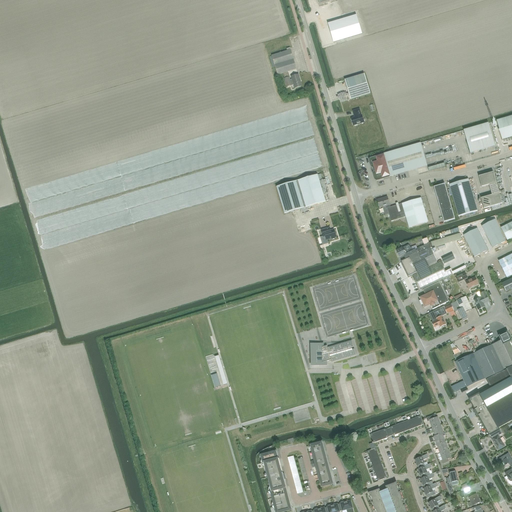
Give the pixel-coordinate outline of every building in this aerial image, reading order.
[(357,15),(328,24),(333,42),(362,34),(357,15)] [(302,86),(301,82),(298,74),(291,77),(292,79),(290,80),(288,72),(296,69),(290,50),(291,50),(290,48),(287,49),(287,51),(272,56),(278,75),(283,73),(285,79),(284,79),(287,87),(294,85),(295,88),(302,86)] [(364,74),(345,80),(351,100),(370,94),(364,74)] [(353,111),(354,116),(355,117),(351,118),(354,126),(364,123),(362,115),(361,115),(359,109),(353,111)] [(511,117),(498,121),(503,141),(511,137),(511,117)] [(495,146),(488,123),(463,130),(470,154),(495,146)] [(369,160),(371,167),(373,168),(374,171),(373,173),(375,180),(377,181),(408,172),(408,171),(427,166),(421,143),(370,158),(369,160)] [(489,185),(496,183),(493,173),(486,175),(489,185)] [(326,202),(319,180),(318,175),(317,175),(298,181),(306,208),(326,202)] [(482,187),(489,185),(486,175),(479,177),(482,187)] [(478,211),(468,179),(449,185),(458,216),(478,211)] [(298,181),(277,187),(285,214),(293,212),(306,208),(298,181)] [(492,195),(499,193),(496,183),(489,185),(492,195)] [(434,188),(436,194),(447,190),(445,185),(434,188)] [(447,190),(436,194),(437,199),(448,196),(447,190)] [(488,196),(492,207),(502,204),(499,193),(492,195),(488,196)] [(437,199),(439,205),(450,202),(448,196),(437,199)] [(484,210),(492,207),(488,196),(481,199),(484,210)] [(387,197),(377,200),(379,208),(384,206),(387,215),(389,214),(391,221),(406,217),(409,228),(429,222),(422,198),(390,208),(389,205),(390,205),(387,197)] [(441,211),(452,208),(450,202),(439,205),(441,211)] [(442,217),(453,214),(452,208),(441,211),(442,217)] [(453,214),(442,217),(444,222),(455,219),(453,214)] [(482,226),(493,248),(506,241),(502,233),(496,219),(482,226)] [(511,222),(501,228),(507,240),(511,237),(511,222)] [(331,230),(330,227),(321,230),(323,237),(325,237),(326,241),(331,239),(332,240),(335,239),(335,238),(337,238),(334,229),(331,230)] [(488,250),(478,229),(464,236),(474,257),(488,250)] [(405,246),(396,251),(399,257),(400,257),(401,260),(408,276),(412,274),(420,290),(453,274),(451,269),(445,272),(442,266),(443,265),(441,261),(437,263),(430,248),(433,247),(432,242),(428,243),(413,251),(412,247),(411,248),(409,245),(405,246)] [(507,278),(511,275),(511,254),(499,261),(507,278)] [(465,273),(456,278),(458,282),(467,278),(465,273)] [(478,284),(475,277),(466,282),(469,288),(478,284)] [(511,280),(503,284),(506,291),(511,287),(511,280)] [(423,290),(425,294),(419,297),(424,308),(430,305),(433,310),(433,309),(449,301),(439,282),(423,290)] [(486,296),(484,292),(480,294),(482,298),(481,299),(480,298),(475,301),(477,306),(477,307),(478,310),(485,307),(483,303),(489,300),(487,296),(486,296)] [(466,297),(457,301),(451,304),(454,311),(455,310),(456,312),(459,311),(464,321),(468,319),(465,313),(472,309),(466,297)] [(447,314),(454,311),(451,305),(445,308),(444,308),(447,314)] [(437,320),(432,323),(434,328),(435,331),(441,328),(441,327),(446,325),(442,316),(447,314),(444,308),(445,308),(444,307),(433,312),(436,319),(437,320)] [(501,341),(492,345),(503,369),(506,368),(511,365),(511,339),(510,336),(510,337),(507,332),(498,336),(501,341)] [(325,362),(331,360),(331,358),(333,358),(334,361),(356,355),(354,349),(352,350),(351,347),(354,347),(352,341),(329,347),(330,348),(328,348),(327,346),(323,347),(323,344),(314,345),(314,365),(326,365),(326,364),(325,364),(325,362)] [(503,370),(503,369),(492,345),(474,353),(456,362),(467,387),(503,370)] [(479,394),(469,400),(489,435),(499,430),(498,429),(511,420),(511,365),(506,368),(506,370),(495,375),(487,379),(492,388),(479,396),(479,394)] [(215,388),(221,386),(217,374),(211,375),(215,388)] [(429,421),(432,428),(440,425),(438,417),(436,418),(435,415),(426,418),(428,422),(429,421)] [(420,417),(412,420),(415,428),(423,425),(420,417)] [(406,431),(415,428),(412,420),(403,423),(406,431)] [(398,434),(406,431),(403,423),(395,426),(398,434)] [(444,433),(442,429),(440,425),(432,428),(435,436),(442,434),(444,433)] [(394,436),(398,434),(395,426),(391,427),(391,428),(387,429),(390,437),(393,435),(394,436)] [(388,437),(390,437),(387,429),(386,430),(385,429),(379,432),(382,440),(388,437)] [(499,436),(502,434),(500,430),(495,433),(496,436),(491,439),(498,450),(505,446),(499,436)] [(374,443),(382,440),(379,432),(370,435),(373,442),(373,443),(374,443)] [(445,442),(442,434),(435,436),(433,436),(436,445),(445,442)] [(378,456),(374,443),(373,443),(373,442),(372,443),(369,444),(372,450),(368,452),(370,459),(378,456)] [(448,450),(446,444),(445,442),(436,445),(440,453),(448,450)] [(323,449),(322,443),(311,446),(313,452),(314,458),(317,470),(319,475),(320,481),(322,487),(333,484),(331,478),(329,473),(328,467),(325,455),(323,449)] [(451,458),(448,450),(440,453),(442,460),(441,461),(442,465),(449,462),(448,459),(451,458)] [(283,474),(281,474),(276,452),(275,452),(264,455),(262,456),(262,459),(264,459),(266,467),(265,467),(270,487),(271,487),(273,495),(272,495),(274,502),(275,501),(277,510),(276,510),(276,511),(281,511),(290,510),(291,510),(283,480),(285,480),(283,474)] [(511,465),(511,458),(509,453),(501,457),(505,465),(510,462),(511,465)] [(418,466),(419,468),(425,466),(424,463),(425,463),(423,460),(429,457),(427,454),(415,459),(417,464),(416,465),(417,466),(418,466),(417,466),(418,466)] [(381,463),(378,456),(370,459),(373,466),(381,463)] [(384,471),(381,463),(373,466),(376,474),(384,471)] [(430,464),(425,466),(419,468),(418,469),(420,474),(419,475),(420,476),(421,475),(422,478),(430,474),(429,471),(427,472),(426,470),(432,467),(430,464)] [(454,470),(449,471),(449,473),(450,476),(448,477),(449,478),(446,478),(447,483),(451,482),(458,481),(456,472),(455,472),(455,471),(454,471),(454,470)] [(386,478),(384,471),(376,474),(378,481),(386,478)] [(433,473),(430,474),(422,478),(421,479),(423,484),(422,484),(423,486),(423,485),(424,485),(425,488),(433,484),(432,481),(430,482),(429,479),(435,477),(433,473)] [(403,499),(402,496),(400,492),(401,492),(399,486),(398,486),(397,482),(386,486),(386,488),(380,490),(379,488),(368,492),(370,496),(371,496),(372,499),(370,499),(372,499),(373,502),(372,502),(375,510),(376,509),(377,511),(376,511),(407,511),(406,509),(405,505),(406,505),(404,499),(403,499)] [(433,484),(425,488),(423,488),(426,493),(425,494),(426,495),(427,495),(428,497),(427,497),(428,498),(436,494),(435,491),(433,491),(432,489),(437,486),(436,483),(433,484)] [(471,507),(480,501),(478,497),(477,498),(475,495),(469,498),(471,502),(468,503),(471,507)] [(432,508),(434,511),(439,508),(438,505),(437,502),(442,499),(440,496),(428,503),(431,507),(430,508),(432,509),(432,508)] [(340,504),(339,504),(341,511),(342,511),(347,510),(347,511),(353,511),(353,509),(353,508),(351,500),(348,501),(348,500),(341,502),(341,503),(339,503),(340,504)]
